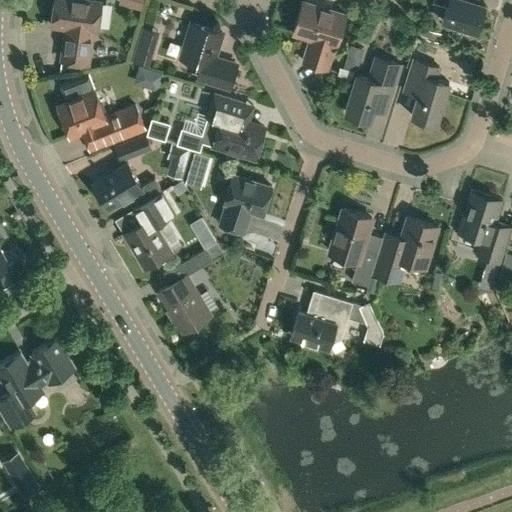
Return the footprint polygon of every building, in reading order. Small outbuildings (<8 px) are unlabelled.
[(96,32),(101,2),(89,0),(54,0),(51,25),(66,27),(61,60),(88,63),(93,31),(96,32)] [(143,0),(120,0),(119,3),(140,9),(143,0)] [(335,44),(345,14),(302,0),(293,31),(311,37),(303,61),(326,68),(334,44),(335,44)] [(432,0),(433,1),(447,6),(442,21),(476,31),(484,5),(469,0),(432,0)] [(229,87),(236,64),(214,57),(222,32),(191,22),(180,57),(201,63),(197,77),(229,87)] [(391,95),(401,65),(376,57),(369,78),(357,74),(345,112),(370,119),(379,91),(391,95)] [(436,123),(449,82),(435,78),(439,66),(414,59),(407,81),(420,86),(411,115),(436,123)] [(158,87),(163,73),(145,67),(142,76),(145,83),(158,87)] [(105,116),(95,90),(88,75),(60,86),(66,101),(57,105),(69,135),(82,129),(90,148),(141,128),(143,124),(136,105),(105,116)] [(202,141),(213,144),(255,157),(264,127),(238,119),(243,102),(214,93),(201,134),(182,128),(177,143),(199,150),(202,141)] [(146,134),(164,139),(169,123),(151,118),(146,134)] [(120,159),(150,147),(145,134),(115,146),(120,159)] [(170,169),(170,175),(180,178),(189,150),(172,144),(168,156),(174,157),(170,167),(170,169)] [(141,185),(127,162),(93,182),(94,184),(92,185),(91,188),(96,197),(99,198),(101,196),(108,208),(130,195),(137,205),(162,190),(154,177),(141,185)] [(203,177),(189,173),(186,185),(199,189),(203,177)] [(262,214),(271,185),(232,173),(223,202),(226,203),(219,224),(244,231),(250,210),(262,214)] [(174,186),(178,192),(186,186),(183,181),(174,186)] [(500,261),(511,226),(495,221),(502,199),(470,189),(457,231),(460,232),(456,244),(477,251),(476,253),(500,261)] [(155,223),(175,212),(162,190),(133,208),(141,222),(123,233),(144,267),(171,250),(155,223)] [(367,285),(377,252),(362,248),(371,217),(342,208),(329,251),(358,260),(351,280),(367,285)] [(425,267),(438,225),(407,216),(400,237),(385,232),(373,273),(399,281),(405,261),(425,267)] [(193,271),(201,266),(213,259),(206,248),(186,260),(193,271)] [(0,271),(9,266),(0,250),(0,271)] [(511,275),(511,260),(504,258),(499,277),(511,280),(511,275)] [(183,331),(211,314),(186,274),(158,291),(183,331)] [(341,338),(352,301),(313,289),(306,313),(298,310),(290,336),(328,348),(330,344),(341,338)] [(361,310),(368,326),(378,322),(369,301),(363,304),(365,308),(361,310)] [(383,333),(378,322),(368,326),(364,340),(379,345),(383,333)] [(41,387),(74,367),(57,338),(31,354),(33,356),(25,361),(20,352),(0,364),(0,376),(9,392),(0,397),(0,407),(11,426),(35,411),(28,399),(43,390),(41,387)] [(37,488),(17,454),(3,462),(24,496),(37,488)]
